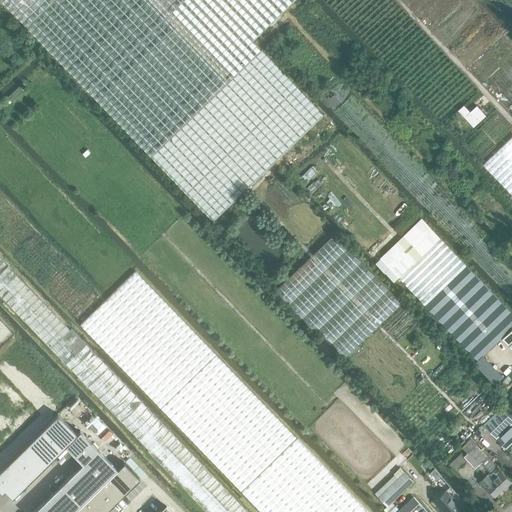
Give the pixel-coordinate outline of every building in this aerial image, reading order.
[(0,0),(214,221),(305,132),(324,114),(253,41),(281,14),(267,0),(0,0)] [(267,0),(281,14),(295,0),(267,0)] [(511,260),(352,94),(338,78),(337,78),(302,42),(285,58),(320,95),(335,110),(511,295),(511,260)] [(21,83),(7,97),(11,101),(12,101),(23,90),(21,89),(24,86),(21,83)] [(476,125),(488,114),(478,104),(466,114),(476,125)] [(511,136),(484,163),(511,192),(511,136)] [(277,288),(276,290),(316,332),(319,328),(346,357),(381,324),(398,341),(419,321),(388,288),(336,234),(277,288)] [(478,360),(500,339),(502,337),(511,347),(511,313),(440,237),(399,277),(478,360)] [(248,511),(169,430),(71,328),(70,329),(8,264),(0,256),(0,295),(60,357),(149,450),(148,450),(207,511),(248,511)] [(116,288),(107,297),(315,511),(369,511),(153,288),(135,270),(116,288)] [(80,323),(80,324),(261,511),(315,511),(107,297),(105,299),(80,323)] [(0,448),(35,413),(0,377),(0,448)] [(511,416),(502,406),(483,424),(497,438),(511,423),(511,416)] [(57,413),(0,469),(0,489),(2,491),(5,488),(12,496),(65,445),(77,433),(57,413)] [(511,423),(497,438),(506,448),(511,441),(511,423)] [(82,462),(31,511),(71,511),(117,468),(80,430),(77,433),(65,445),(82,462)] [(471,438),(462,446),(468,452),(465,456),(476,467),(488,456),(471,438)] [(124,462),(116,470),(131,485),(139,478),(124,462)] [(489,472),(480,480),(496,496),(507,485),(508,486),(511,481),(496,465),(489,472)] [(387,511),(393,511),(398,508),(391,501),(413,480),(399,467),(374,492),(387,505),(385,508),(387,511)] [(116,470),(108,478),(123,493),(131,485),(116,470)] [(108,478),(100,485),(115,501),(123,493),(108,478)] [(100,485),(92,493),(107,509),(115,501),(100,485)] [(444,511),(456,511),(462,507),(445,488),(433,499),(444,511)] [(92,493),(84,501),(94,511),(103,511),(107,509),(92,493)] [(427,511),(413,496),(395,511),(427,511)] [(94,511),(84,501),(76,509),(79,511),(94,511)]
